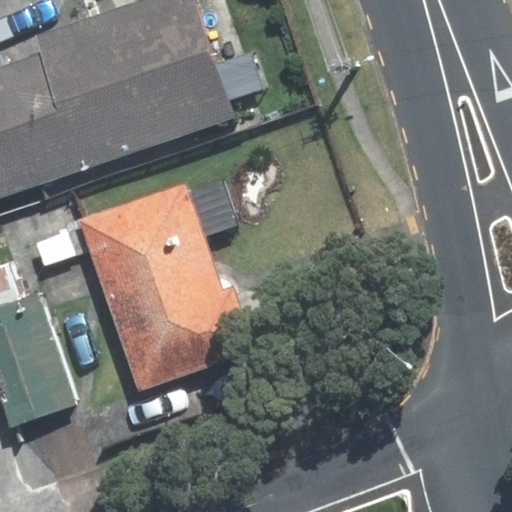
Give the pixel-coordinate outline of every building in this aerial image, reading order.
[(57,51),(13,66),(54,182),(250,115),(209,0),(152,0),(52,34),(57,51)] [(0,201),(54,182),(13,66),(0,70),(0,201)] [(196,182),(93,219),(152,390),(267,349),(246,288),(235,291),(196,182)] [(75,233),(43,243),(50,264),(82,254),(75,233)] [(21,425),(86,404),(48,293),(0,308),(0,405),(13,401),(21,425)]
